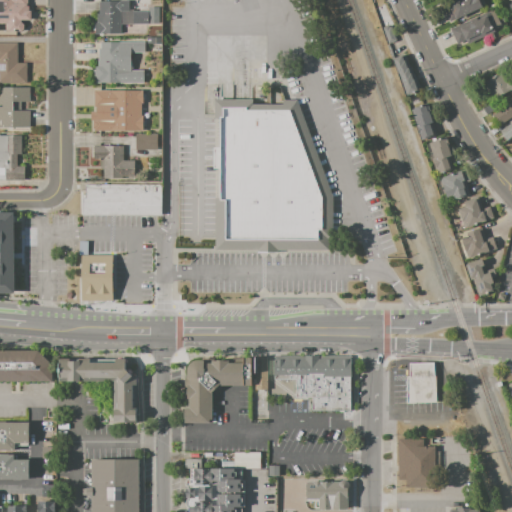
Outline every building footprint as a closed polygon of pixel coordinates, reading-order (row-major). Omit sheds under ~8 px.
[(0,0),(24,0),(24,34),(0,34),(0,0)] [(478,0),(481,7),(449,21),(444,10),(449,7),(447,4),(458,0),(478,0)] [(158,7),(158,24),(120,24),(120,34),(94,34),(94,23),(96,23),(96,14),(99,14),(99,1),(128,1),(129,10),(133,10),(133,12),(148,12),(148,8),(158,7)] [(487,12),(489,11),(493,20),(490,21),(494,31),(467,44),(465,40),(456,44),(450,29),(487,12)] [(387,44),(382,27),(387,25),(388,27),(390,26),(395,41),(387,44)] [(144,42),(144,53),(130,53),(130,63),(132,63),(132,69),(130,69),(130,71),(143,71),(143,83),(93,83),(93,71),(95,71),(95,67),(98,67),(98,49),(100,49),(100,42),(144,42)] [(0,44),(18,44),(18,64),(27,64),(27,84),(0,84),(0,44)] [(404,54),(408,65),(407,66),(408,67),(410,66),(413,74),(415,79),(416,78),(420,90),(406,95),(398,73),(397,73),(392,58),(404,54)] [(501,72),(506,83),(509,81),(511,86),(511,88),(492,100),(482,82),(501,72)] [(160,87),(160,102),(138,102),(138,86),(160,87)] [(0,88),(28,88),(28,102),(19,102),(19,111),(28,111),(28,128),(0,128),(0,88)] [(335,252),(335,196),(299,99),(216,97),(217,254),(335,252)] [(130,117),(130,131),(95,131),(95,98),(116,99),(116,117),(130,117)] [(511,115),(501,123),(501,122),(498,125),(491,115),(494,113),(493,112),(511,99),(511,115)] [(427,103),(430,113),(431,112),(434,122),(431,123),(435,135),(421,140),(410,109),(427,103)] [(511,136),(505,141),(499,131),(511,121),(511,136)] [(157,135),(156,150),(135,150),(135,134),(157,135)] [(0,136),(20,136),(20,155),(15,155),(15,167),(23,167),(23,181),(0,181),(0,136)] [(445,137),(448,146),(451,145),(454,155),(448,157),(452,169),(436,174),(431,159),(433,158),(427,143),(445,137)] [(134,161),(133,176),(122,176),(122,179),(103,179),(103,170),(100,170),(100,160),(94,160),(94,146),(123,146),(123,161),(134,161)] [(465,169),(470,181),(464,183),(469,194),(454,199),(453,195),(446,197),(439,179),(465,169)] [(160,185),(160,216),(81,216),(81,199),(84,199),(84,185),(160,185)] [(488,206),(492,218),(463,228),(457,209),(464,207),(462,201),(477,196),(481,209),(488,206)] [(0,214),(11,214),(12,294),(0,294),(0,214)] [(492,237),(496,249),(467,258),(461,239),(467,237),(465,231),(480,227),(484,239),(492,237)] [(83,252),(113,252),(113,297),(83,297),(83,252)] [(492,268),(495,276),(491,278),(492,283),(489,284),(492,292),(478,296),(472,279),(469,280),(464,264),(481,259),(483,265),(480,266),(482,271),(492,268)] [(51,364),(51,380),(0,380),(0,350),(37,350),(51,364)] [(350,355),(350,359),(351,376),(350,376),(350,410),(311,410),(311,397),(295,397),(295,379),(274,380),(274,355),(350,355)] [(250,357),(249,385),(217,385),(210,392),(210,419),(207,419),(208,423),(183,423),(183,396),(186,396),(186,387),(183,388),(183,375),(186,375),(185,372),(185,369),(187,366),(188,364),(190,362),(192,361),(193,361),(198,360),(203,361),(203,358),(250,357)] [(266,357),(266,390),(254,390),(254,357),(266,357)] [(122,358),(122,368),(129,375),(133,375),(133,384),(129,384),(130,408),(133,407),(133,422),(111,422),(111,381),(56,381),(55,358),(66,358),(66,359),(76,359),(76,358),(87,358),(87,362),(112,362),(112,358),(122,358)] [(433,362),(433,375),(434,375),(434,402),(405,402),(405,375),(409,375),(409,362),(433,362)] [(0,422),(26,422),(26,443),(12,443),(12,450),(0,450),(0,422)] [(432,446),(433,487),(404,487),(404,479),(396,479),(395,438),(421,438),(421,446),(432,446)] [(234,467),(234,451),(260,451),(260,467),(234,467)] [(26,459),(26,479),(0,478),(0,454),(11,454),(11,459),(26,459)] [(197,466),(187,466),(182,466),(182,456),(198,456),(197,466)] [(138,459),(138,511),(90,511),(90,495),(81,495),(81,488),(90,488),(90,459),(138,459)] [(240,469),(240,481),(243,481),(243,492),(240,492),(240,496),(243,496),(243,507),(240,507),(240,511),(188,511),(188,509),(186,509),(186,507),(184,507),(184,501),(185,501),(185,499),(186,499),(186,487),(185,487),(184,481),(186,481),(186,479),(189,479),(188,470),(199,470),(240,469)] [(54,484),(54,511),(36,511),(36,501),(41,501),(41,484),(54,484)] [(332,488),(332,494),(330,494),(330,501),(333,501),(333,509),(316,509),(316,498),(311,498),(311,488),(332,488)]
